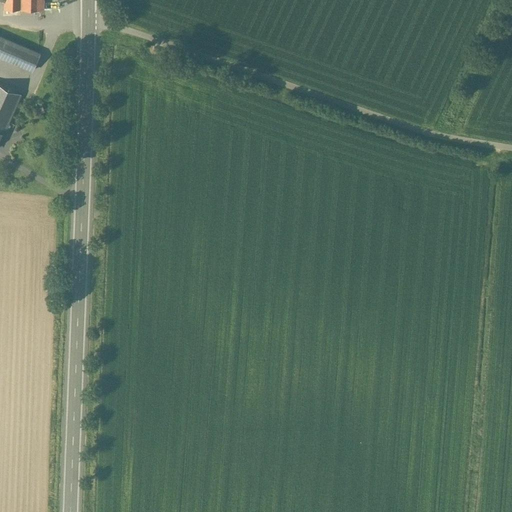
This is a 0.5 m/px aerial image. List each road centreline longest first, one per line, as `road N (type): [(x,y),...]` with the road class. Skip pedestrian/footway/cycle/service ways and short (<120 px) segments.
road 1 (primary): [(87,18),(73,511)]
road 2 (unclassified): [(511,148),(448,137),(87,18)]
